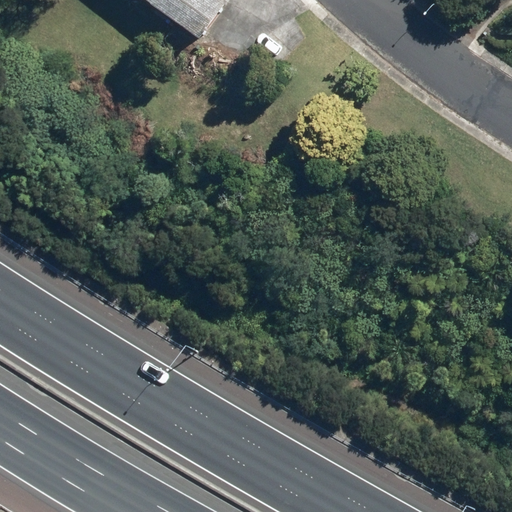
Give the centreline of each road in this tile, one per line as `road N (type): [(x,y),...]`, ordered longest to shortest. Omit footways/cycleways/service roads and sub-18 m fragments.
road 1 (motorway): [(0,317),(326,511)]
road 2 (motorway): [(167,511),(0,412)]
road 3 (residential): [(511,115),(356,0)]
